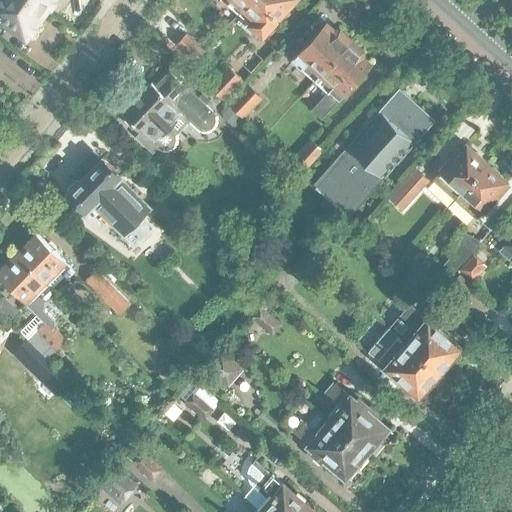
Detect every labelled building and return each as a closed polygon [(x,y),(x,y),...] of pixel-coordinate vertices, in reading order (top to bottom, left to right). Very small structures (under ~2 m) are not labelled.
[(44,10),(31,0),(0,0),(0,17),(25,36),(26,34),(31,34),(36,26),(35,22),(44,10)] [(31,0),(44,10),(45,8),(49,8),(54,1),(54,0),(31,0)] [(263,34),(293,0),(250,0),(245,6),(258,18),(252,24),(263,34)] [(315,80),(352,39),(341,29),(334,29),(327,23),(293,60),(315,80)] [(204,49),(187,33),(177,45),(193,60),(204,49)] [(340,99),(338,97),(371,62),(364,56),(364,50),(352,39),(315,80),(328,92),(312,109),(322,118),(340,99)] [(201,80),(200,77),(179,59),(173,60),(171,63),(169,67),(170,70),(171,70),(156,86),(152,82),(150,84),(146,80),(138,89),(141,93),(122,113),(127,117),(122,123),(128,129),(133,123),(142,132),(137,136),(153,151),(159,145),(163,148),(167,148),(171,147),(174,144),(176,139),(175,135),(190,119),(198,126),(202,129),(207,129),(211,128),(214,125),(216,120),(215,116),(217,114),(207,105),(211,100),(203,92),(198,97),(191,90),(197,88),(200,85),(201,80)] [(224,99),(243,79),(229,66),(210,86),(224,99)] [(229,104),(244,119),(263,98),(248,84),(229,104)] [(316,187),(347,214),(430,122),(399,94),(316,187)] [(235,128),(244,119),(229,104),(219,113),(235,128)] [(294,157),(305,167),(322,148),(310,138),(294,157)] [(466,143),(434,178),(455,198),(487,163),(466,143)] [(124,233),(151,206),(121,177),(123,175),(104,156),(102,158),(94,150),(79,165),(87,173),(68,192),(87,211),(95,204),(124,233)] [(487,163),(455,198),(477,218),(509,182),(487,163)] [(421,167),(406,183),(416,192),(431,175),(421,167)] [(300,178),(297,174),(293,173),(288,176),(287,187),(291,189),(295,189),(299,187),(300,178)] [(190,214),(173,197),(162,208),(179,225),(190,214)] [(37,233),(19,251),(47,279),(57,269),(59,271),(67,263),(65,261),(37,233)] [(320,236),(305,253),(317,264),(331,247),(320,236)] [(466,238),(444,263),(453,272),(476,247),(466,238)] [(511,239),(503,249),(510,255),(511,252),(511,239)] [(19,251),(0,270),(0,274),(27,300),(30,302),(27,305),(44,322),(47,319),(54,326),(54,320),(43,309),(44,307),(44,300),(55,289),(46,280),(47,279),(19,251)] [(305,253),(289,271),(301,282),(317,264),(305,253)] [(402,262),(411,271),(420,262),(411,253),(402,262)] [(486,265),(474,255),(461,270),(473,280),(486,265)] [(120,315),(131,303),(97,269),(86,280),(120,315)] [(460,276),(450,287),(465,300),(475,289),(460,276)] [(410,303),(389,327),(440,371),(461,347),(423,314),(410,303)] [(283,324),(262,306),(252,318),(273,336),(283,324)] [(44,322),(28,338),(49,359),(69,340),(54,326),(47,319),(44,322)] [(389,327),(369,351),(420,395),(440,371),(389,327)] [(27,337),(13,352),(42,378),(55,365),(49,359),(28,338),(27,337)] [(228,388),(245,368),(223,350),(207,368),(228,388)] [(197,372),(178,394),(186,400),(184,403),(204,420),(220,401),(202,385),(206,380),(197,372)] [(336,381),(327,392),(340,403),(328,416),(368,451),(372,450),(381,440),(380,437),(389,427),(378,418),(381,415),(359,395),(356,398),(336,381)] [(303,418),(294,429),(314,447),(311,451),(333,470),(337,466),(347,475),(355,466),(356,467),(359,465),(367,456),(367,452),(368,451),(328,416),(327,417),(317,409),(306,421),(303,418)] [(136,446),(127,456),(133,462),(132,463),(152,481),(164,468),(142,450),(142,452),(136,446)] [(311,511),(271,477),(272,474),(256,459),(252,463),(250,466),(249,471),(248,475),(249,479),(251,482),(254,485),(245,495),(258,506),(256,509),(259,511),(311,511)] [(119,466),(101,487),(121,504),(139,482),(119,466)]
